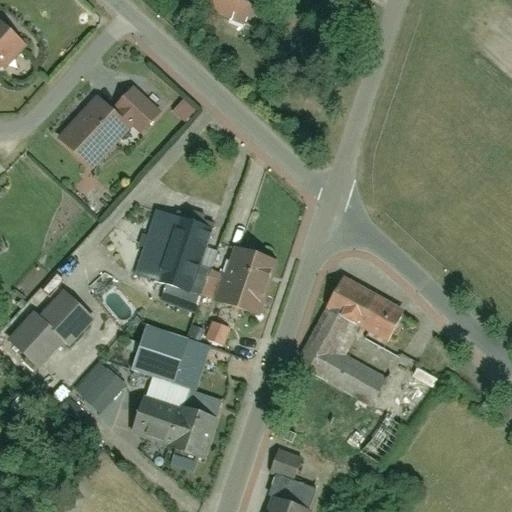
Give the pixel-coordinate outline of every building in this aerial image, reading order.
[(262,0),(202,0),(199,10),(251,30),(262,0)] [(0,74),(28,45),(0,18),(0,74)] [(98,97),(57,142),(92,174),(132,131),(140,138),(160,116),(132,90),(113,110),(98,97)] [(140,281),(254,318),(272,262),(240,252),(232,278),(200,268),(203,257),(214,261),(223,234),(161,214),(140,281)] [(336,281),(294,367),(290,375),(367,412),(383,378),(344,360),(357,333),(378,343),(394,309),(336,281)] [(37,316),(10,346),(43,375),(67,348),(72,352),(96,324),(67,298),(45,323),(37,316)] [(152,330),(136,375),(176,388),(191,344),(152,330)] [(245,363),(223,356),(218,370),(240,378),(245,363)] [(111,368),(105,387),(123,393),(130,374),(111,368)] [(128,400),(119,430),(179,448),(176,461),(196,467),(212,416),(189,409),(187,418),(128,400)] [(272,479),(278,482),(268,511),(314,511),(323,487),(303,480),(310,459),(281,449),(272,479)]
